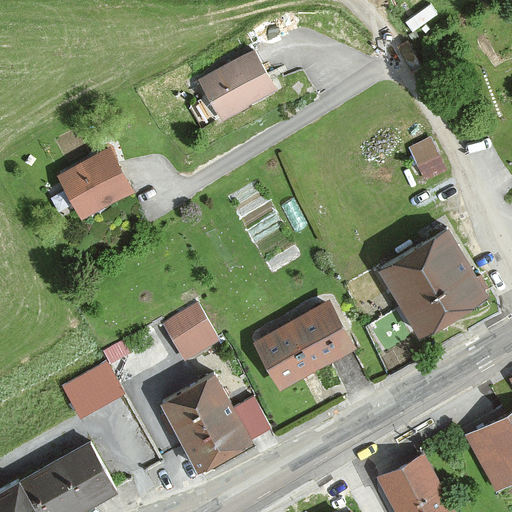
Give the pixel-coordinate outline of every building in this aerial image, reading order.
[(253,42),(200,71),(221,110),(274,81),(267,68),(253,42)] [(431,134),(415,144),(430,172),(442,166),(446,164),(439,150),(443,148),(436,136),(433,138),(431,134)] [(108,142),(63,168),(84,205),(129,179),(108,142)] [(295,198),(282,204),(294,231),(307,226),(295,198)] [(430,232),(382,259),(421,325),(449,309),(487,287),(485,282),(487,280),(483,274),(478,264),(474,266),(448,221),(444,223),(441,218),(427,227),(430,232)] [(203,298),(169,315),(185,351),(220,334),(203,298)] [(329,301),(262,339),(283,376),(319,356),(349,338),(329,301)] [(109,362),(131,351),(124,337),(102,348),(109,362)] [(107,360),(64,384),(79,409),(121,385),(107,360)] [(170,425),(177,422),(198,461),(231,444),(250,434),(249,432),(270,420),(255,389),(233,401),(214,367),(161,395),(167,407),(161,409),(170,425)] [(511,406),(488,420),(471,430),(499,481),(511,473),(511,406)] [(0,480),(0,511),(64,511),(80,504),(116,483),(90,437),(20,475),(17,471),(0,480)] [(391,466),(384,470),(406,511),(456,511),(452,503),(458,500),(454,493),(448,496),(422,449),(391,466)]
